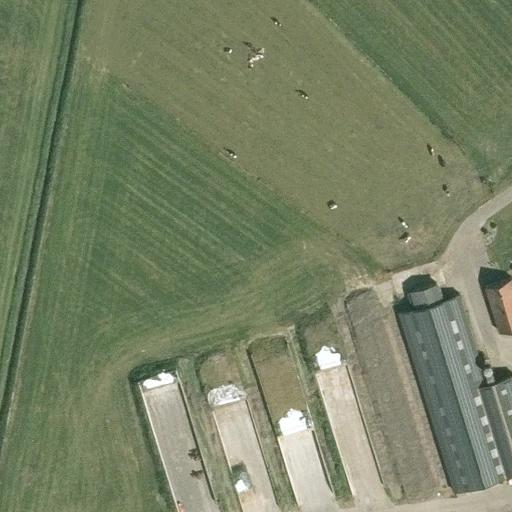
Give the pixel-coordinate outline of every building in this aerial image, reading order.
[(511,327),(511,277),(485,285),(498,332),(511,327)] [(459,295),(441,300),(436,284),(411,292),(407,294),(410,303),(414,302),(416,308),(399,314),(454,491),(511,472),(511,374),(487,383),(459,295)] [(170,457),(200,448),(194,429),(188,431),(185,421),(177,423),(175,418),(160,422),(170,457)] [(290,441),(294,456),(308,453),(305,437),(290,441)] [(186,511),(216,511),(215,479),(197,480),(197,482),(185,483),(186,511)] [(248,508),(249,511),(281,511),(282,511),(277,498),(248,508)]
